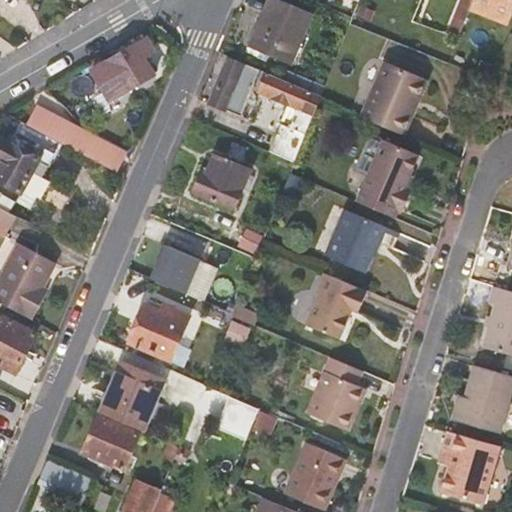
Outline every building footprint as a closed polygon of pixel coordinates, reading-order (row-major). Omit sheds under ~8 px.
[(282,0),(273,0),(254,46),(292,62),(313,13),(282,0)] [(465,23),(468,15),(471,10),(474,0),(462,0),(455,18),(465,23)] [(511,12),(511,0),(474,0),(471,10),(507,24),(511,12)] [(335,15),(331,24),(344,30),(348,21),(335,15)] [(480,20),(468,15),(465,23),(459,39),(470,44),(480,20)] [(448,35),(459,39),(465,23),(455,18),(448,35)] [(120,53),(117,48),(109,53),(112,58),(92,70),(103,89),(119,80),(125,89),(153,73),(144,56),(153,50),(146,39),(120,53)] [(241,117),(253,90),(254,89),(261,71),(230,57),(211,103),(241,117)] [(388,57),(366,112),(408,129),(431,74),(388,57)] [(309,98),(319,103),(322,96),(261,71),(254,89),(304,110),(309,98)] [(33,108),(24,125),(57,142),(118,174),(126,157),(33,108)] [(48,163),(57,142),(24,125),(19,122),(9,141),(4,139),(0,147),(0,160),(1,162),(0,164),(0,183),(20,195),(17,201),(30,209),(36,199),(40,200),(56,168),(48,163)] [(285,124),(273,153),(295,162),(307,133),(285,124)] [(388,137),(365,192),(406,208),(416,185),(409,182),(421,151),(388,137)] [(252,172),(219,158),(212,176),(206,173),(197,193),(236,210),(252,172)] [(295,191),(302,173),(292,169),(286,187),(295,191)] [(0,223),(10,229),(17,217),(0,207),(0,223)] [(381,238),(387,222),(350,207),(331,254),(368,269),(381,238)] [(402,229),(387,222),(381,238),(396,244),(402,229)] [(18,245),(0,279),(0,303),(32,321),(48,292),(43,289),(56,264),(18,245)] [(168,245),(153,278),(187,293),(201,259),(168,245)] [(364,308),(372,288),(329,271),(321,291),(325,292),(313,322),(345,334),(357,305),(364,308)] [(511,354),(511,292),(490,285),(486,302),(494,304),(482,347),(511,354)] [(166,306),(163,313),(147,306),(131,343),(172,360),(191,317),(166,306)] [(3,317),(0,321),(0,366),(15,375),(37,335),(3,317)] [(358,379),(363,366),(332,354),(310,410),(352,426),(370,384),(358,379)] [(123,360),(102,410),(145,429),(167,379),(123,360)] [(465,400),(459,422),(502,433),(511,396),(511,376),(474,366),(465,400)] [(453,420),(459,422),(465,400),(459,399),(453,420)] [(100,417),(86,453),(101,460),(101,465),(112,470),(114,466),(123,470),(139,434),(100,417)] [(482,505),(498,447),(447,433),(442,451),(452,453),(447,469),(441,494),(482,505)] [(310,442),(290,493),(329,508),(349,457),(310,442)] [(164,459),(174,463),(180,448),(169,443),(164,459)] [(438,466),(447,469),(452,453),(442,451),(438,466)] [(82,486),(56,476),(44,471),(38,485),(51,490),(75,501),(82,486)] [(154,511),(162,493),(137,483),(125,511),(154,511)] [(305,511),(277,501),(267,497),(261,511),(305,511)]
